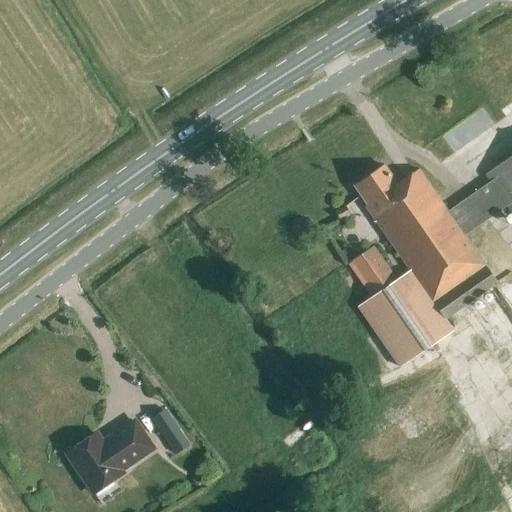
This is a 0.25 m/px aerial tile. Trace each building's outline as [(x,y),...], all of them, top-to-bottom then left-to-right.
[(452,332),(444,320),(497,283),(464,236),(506,206),(511,214),(511,156),(485,176),(490,182),(447,212),(417,169),(396,184),(383,166),(353,186),(367,205),(364,206),(410,272),(402,277),(401,276),(395,280),(372,247),(348,263),(371,297),(357,307),(399,368),(452,332)] [(339,221),(350,215),(344,206),(334,212),(339,221)] [(474,348),(482,369),(500,362),(492,341),(474,348)] [(164,408),(151,417),(167,442),(181,433),(164,408)] [(511,420),(485,440),(504,466),(511,460),(511,420)] [(82,480),(84,481),(93,494),(122,474),(120,470),(152,449),(134,422),(112,437),(114,440),(104,446),(95,434),(66,453),(78,471),(78,474),(82,480)] [(419,470),(396,476),(404,507),(427,501),(419,470)]
